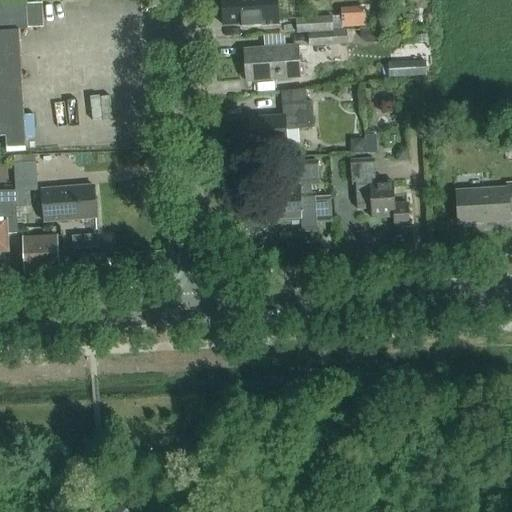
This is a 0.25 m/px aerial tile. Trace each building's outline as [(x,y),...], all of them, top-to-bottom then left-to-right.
[(0,0),(0,31),(27,29),(27,28),(26,5),(25,0),(0,0)] [(222,0),(224,25),(246,24),(246,27),(262,26),(279,25),(277,0),(222,0)] [(42,3),(26,4),(26,5),(27,28),(27,29),(43,28),(42,3)] [(366,27),(365,8),(341,9),(341,16),(341,17),(342,28),(366,27)] [(299,32),(334,30),(333,16),(298,18),(299,32)] [(334,30),(299,32),(299,34),(308,34),(309,47),(347,45),(347,31),(334,32),(334,30)] [(265,48),(244,50),(247,83),(301,79),(298,46),(292,46),(265,48)] [(389,63),(389,78),(426,76),(426,61),(389,63)] [(288,145),(287,130),(315,128),(313,102),(307,102),(306,90),(282,93),(283,117),(249,119),(251,147),(288,145)] [(350,153),(365,153),(365,139),(350,139),(350,153)] [(410,162),(409,151),(409,148),(401,149),(396,155),(397,162),(410,162)] [(371,209),(372,219),(394,218),(394,228),(410,227),(408,203),(395,204),(394,182),(376,183),(375,160),(351,161),(352,186),(356,185),(358,210),(371,209)] [(312,194),(311,186),(319,185),(318,161),(294,163),(295,186),(277,187),(280,234),(302,233),(318,232),(317,224),(315,198),(315,194),(312,194)] [(14,164),(16,191),(17,209),(31,208),(31,192),(38,192),(37,163),(14,164)] [(511,222),(511,214),(511,183),(508,184),(508,188),(457,191),(459,225),(511,222)] [(95,218),(94,192),(83,193),(82,185),(72,185),(43,186),(44,221),(95,218)] [(0,252),(8,252),(7,235),(18,234),(17,209),(16,191),(0,191),(0,252)] [(331,197),(315,198),(317,224),(333,223),(331,197)] [(85,236),(73,237),(74,250),(86,249),(85,236)] [(336,248),(324,236),(314,246),(325,258),(336,248)] [(57,271),(56,239),(24,241),(25,273),(57,271)] [(99,258),(79,259),(79,272),(99,272),(99,258)]
